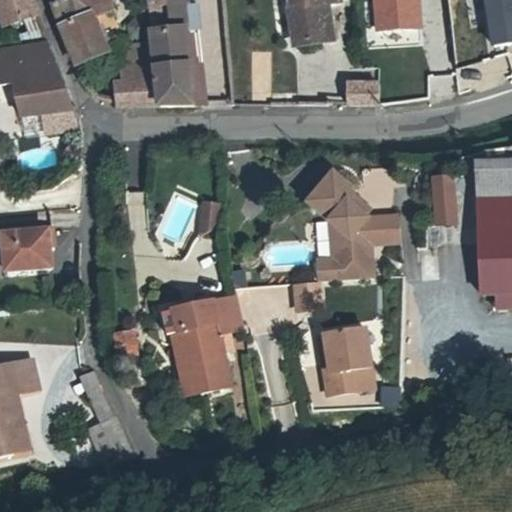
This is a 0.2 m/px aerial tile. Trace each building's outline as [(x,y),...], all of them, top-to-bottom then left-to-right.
[(30,0),(0,0),(0,19),(4,28),(36,17),(30,0)] [(66,0),(50,6),(74,66),(107,53),(95,12),(91,13),(89,8),(109,0),(66,0)] [(136,88),(135,109),(193,108),(190,71),(187,7),(191,6),(190,0),(150,0),(154,69),(155,86),(136,88)] [(353,0),(292,0),(298,47),(328,44),(326,13),(354,9),(353,0)] [(376,0),(378,29),(419,27),(417,0),(376,0)] [(511,0),(485,0),(492,45),(511,42),(511,0)] [(0,56),(0,93),(17,91),(21,121),(39,118),(74,110),(63,79),(46,46),(0,56)] [(155,86),(154,69),(121,72),(122,87),(114,88),(114,109),(135,109),(136,88),(155,86)] [(376,84),(348,85),(348,108),(378,107),(377,86),(376,84)] [(74,110),(39,118),(43,137),(79,129),(78,123),(74,110)] [(511,135),(480,140),(481,147),(482,154),(511,151),(511,135)] [(474,189),(511,187),(511,151),(482,154),(481,147),(472,148),(474,189)] [(329,256),(315,257),(317,281),(373,277),(371,244),(398,243),(396,214),(370,216),(362,217),(349,203),(354,198),(350,193),(352,191),(336,174),(308,199),(327,220),(329,256)] [(430,177),(435,225),(456,223),(452,175),(430,177)] [(511,187),(474,189),(476,214),(511,212),(511,187)] [(362,217),(370,216),(354,198),(349,203),(362,217)] [(204,203),(201,233),(218,234),(221,204),(204,203)] [(511,212),(476,214),(479,278),(492,278),(511,277),(511,212)] [(48,244),(52,244),(51,228),(2,231),(5,269),(50,266),(48,244)] [(493,293),(511,292),(511,277),(492,278),(493,293)] [(291,284),(292,309),(319,307),(317,282),(291,284)] [(187,330),(198,393),(231,386),(225,352),(233,351),(230,331),(241,330),(236,298),(163,311),(167,333),(172,332),(187,330)] [(183,395),(198,393),(187,330),(172,332),(183,395)] [(367,333),(326,339),(330,365),(324,366),(329,400),(361,395),(358,375),(373,373),(367,333)] [(131,336),(114,340),(120,362),(137,357),(131,336)] [(320,340),(324,366),(330,365),(326,339),(320,340)] [(0,452),(7,452),(4,433),(21,431),(18,412),(10,414),(7,395),(36,390),(31,360),(0,365),(0,452)] [(85,391),(98,385),(92,372),(80,378),(85,391)] [(176,384),(145,389),(150,410),(180,405),(176,384)] [(130,460),(98,385),(85,391),(99,425),(86,430),(102,470),(130,460)] [(392,406),(396,388),(380,385),(376,403),(392,406)] [(24,449),(21,431),(4,433),(7,452),(24,449)]
